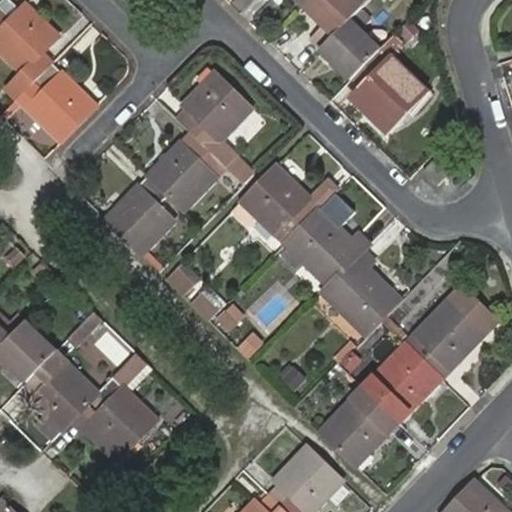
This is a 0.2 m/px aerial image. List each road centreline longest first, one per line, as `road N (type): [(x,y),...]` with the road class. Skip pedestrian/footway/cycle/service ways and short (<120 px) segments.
road 1 (residential): [(210,16),(422,216),(471,217),(511,197)]
road 2 (residential): [(473,0),(471,50),(511,196)]
road 3 (residential): [(93,0),(159,67),(210,16)]
road 4 (residential): [(489,419),(405,511)]
